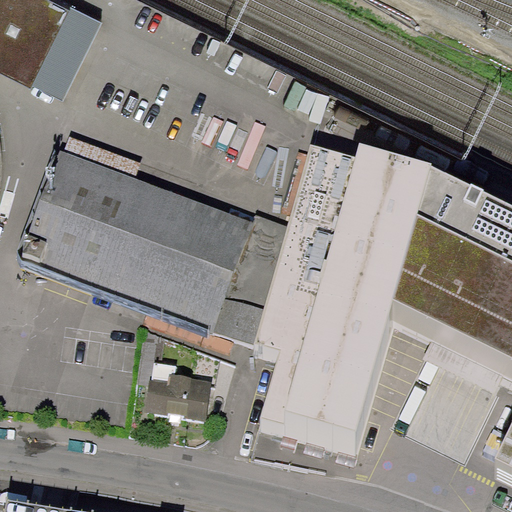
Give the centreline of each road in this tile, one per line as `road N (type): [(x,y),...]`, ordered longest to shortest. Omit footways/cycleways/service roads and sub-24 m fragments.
road 1 (tertiary): [(0,450),(109,464),(322,511)]
road 2 (unknown): [(55,116),(273,200)]
road 3 (unknown): [(0,247),(55,116)]
